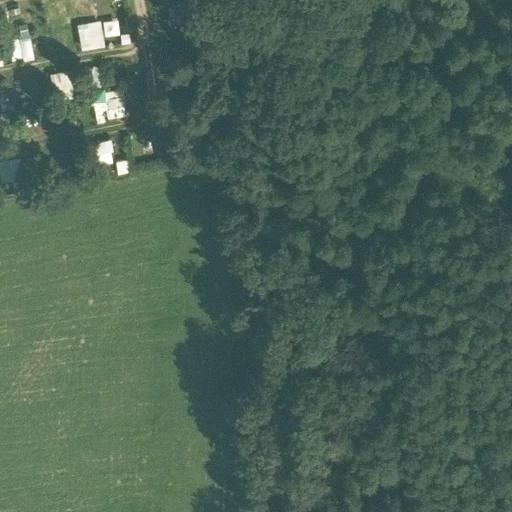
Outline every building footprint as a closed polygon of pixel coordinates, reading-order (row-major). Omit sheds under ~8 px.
[(95,0),(73,0),(76,17),(98,14),(95,0)] [(118,16),(103,17),(104,32),(119,31),(118,16)] [(104,43),(103,18),(79,19),(80,44),(104,43)] [(11,33),(15,58),(34,54),(30,30),(11,33)] [(124,87),(94,88),(95,115),(126,114),(124,87)] [(0,163),(3,187),(25,185),(21,155),(0,157),(0,163)]
